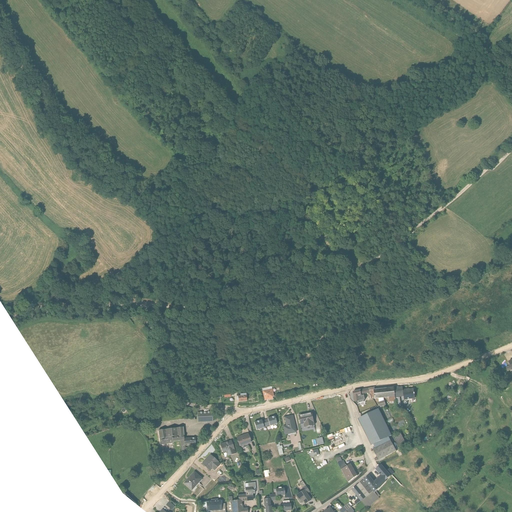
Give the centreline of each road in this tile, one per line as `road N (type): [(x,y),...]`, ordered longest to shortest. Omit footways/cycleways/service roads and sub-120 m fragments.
road 1 (track): [(137,303),(212,309),(298,301),(400,241)]
road 2 (residential): [(511,345),(424,377),(343,388)]
road 3 (residential): [(314,511),(371,469),(343,388)]
road 4 (unclassified): [(222,407),(184,402),(168,390),(157,339),(137,303)]
road 5 (track): [(400,241),(511,144)]
road 6 (unclassified): [(0,325),(42,305),(137,303)]
road 7 (residential): [(226,421),(142,511)]
